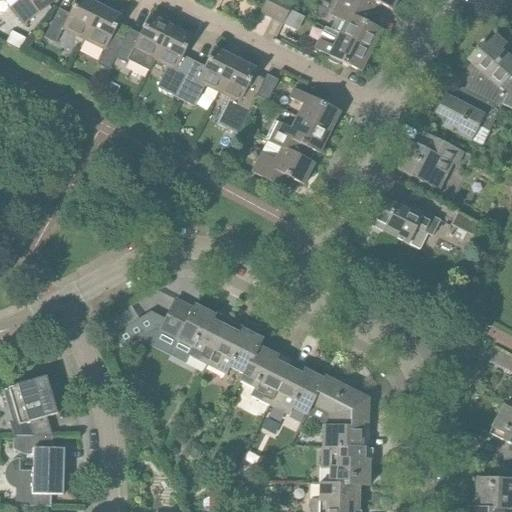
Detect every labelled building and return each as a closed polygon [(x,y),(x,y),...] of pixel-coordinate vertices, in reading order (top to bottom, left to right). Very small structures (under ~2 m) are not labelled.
[(21,0),(10,9),(24,26),(50,6),(45,0),(21,0)] [(63,30),(84,41),(101,7),(86,0),(77,0),(68,20),(57,14),(44,39),(56,45),(63,30)] [(267,0),(261,14),(272,20),(281,0),(267,0)] [(281,0),(272,20),(283,25),(295,3),(289,0),(281,0)] [(339,36),(372,53),(383,32),(366,23),(371,13),(345,0),(339,0),(331,17),(345,24),(339,36)] [(345,0),(371,13),(376,3),(393,12),(398,0),(345,0)] [(115,59),(121,47),(110,41),(122,18),(101,7),(84,41),(105,52),(98,66),(109,71),(115,59)] [(133,50),(154,61),(171,27),(150,16),(138,40),(127,34),(121,47),(115,59),(126,65),(133,50)] [(179,92),(191,67),(181,61),(193,38),(171,27),(154,61),(175,72),(168,86),(179,92)] [(511,59),(503,51),(507,46),(494,35),(484,47),(481,45),(467,61),(476,68),(465,91),(466,91),(501,110),(503,106),(511,110),(511,59)] [(362,74),(372,53),(339,36),(334,48),(320,41),(315,50),(362,74)] [(197,83),(218,94),(236,60),(214,49),(202,72),(191,67),(179,92),(190,97),(197,83)] [(236,60),(218,94),(230,99),(223,114),(243,124),(256,100),(245,94),(257,71),(236,60)] [(257,97),(267,103),(278,81),(267,76),(257,97)] [(298,118),(330,135),(341,114),(294,90),(289,99),(303,106),(298,118)] [(443,128),(471,142),(482,148),(490,133),(489,133),(501,110),(466,91),(460,104),(445,96),(435,114),(447,120),(443,128)] [(282,150),(298,157),(303,147),(320,156),(330,135),(298,118),(292,130),(278,123),(268,143),(282,150)] [(397,171),(439,192),(453,166),(457,168),(464,154),(429,136),(423,149),(411,143),(397,171)] [(298,157),(282,150),(276,161),(262,154),(252,174),(282,189),(287,179),(304,187),(315,165),(298,157)] [(369,226),(408,246),(416,231),(423,234),(430,222),(429,222),(431,218),(413,208),(410,213),(383,200),(369,226)] [(469,246),(478,250),(489,229),(458,213),(451,226),(473,237),(469,246)] [(189,357),(207,366),(226,328),(213,322),(215,316),(195,306),(193,310),(175,301),(159,333),(192,349),(189,357)] [(160,314),(124,319),(126,333),(162,328),(160,314)] [(229,368),(244,375),(259,347),(262,340),(242,330),(239,335),(226,328),(207,366),(226,375),(229,368)] [(251,397),(270,406),(289,369),(275,362),(278,357),(259,347),(244,375),(240,383),(255,390),(251,397)] [(307,416),(312,405),(324,380),(304,370),(302,375),(289,369),(270,406),(288,415),(292,408),(307,416)] [(25,450),(53,450),(53,438),(47,419),(58,415),(47,378),(9,390),(19,426),(11,428),(14,438),(25,438),(25,450)] [(322,448),(362,449),(363,425),(368,425),(369,400),(325,378),(324,380),(312,405),(328,413),(328,428),(322,428),(322,448)] [(502,441),(511,446),(511,411),(503,407),(491,429),(504,436),(502,441)] [(329,485),(359,487),(369,488),(370,461),(364,461),(364,449),(362,449),(322,448),(321,469),(329,469),(329,485)] [(53,450),(25,450),(25,456),(33,457),(33,473),(20,472),(20,460),(15,461),(9,466),(6,470),(5,475),(6,482),(9,486),(14,489),(20,491),(24,491),(23,508),(51,508),(52,496),(63,497),(65,450),(53,450)] [(480,510),(511,511),(511,481),(476,480),(476,498),(480,498),(480,510)] [(310,511),(358,511),(359,487),(329,485),(319,485),(319,502),(311,502),(310,511)] [(211,509),(220,509),(220,497),(211,497),(211,509)]
